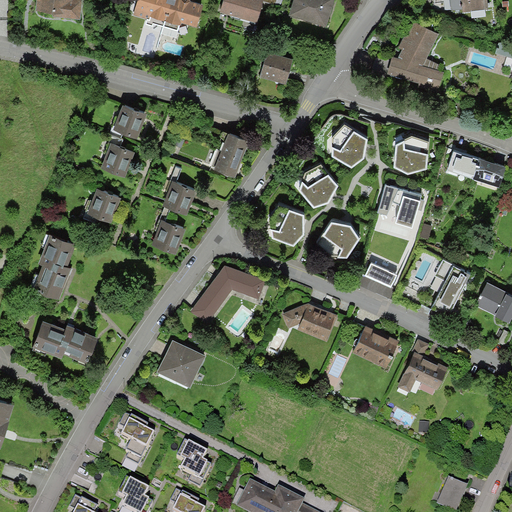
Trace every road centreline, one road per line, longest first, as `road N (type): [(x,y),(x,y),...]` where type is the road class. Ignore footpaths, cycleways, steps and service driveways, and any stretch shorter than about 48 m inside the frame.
road 1 (residential): [(216,236),(511,376)]
road 2 (residential): [(294,125),(0,47)]
road 3 (residential): [(91,421),(216,236)]
road 4 (residential): [(321,84),(511,148)]
road 5 (residential): [(216,236),(294,125)]
